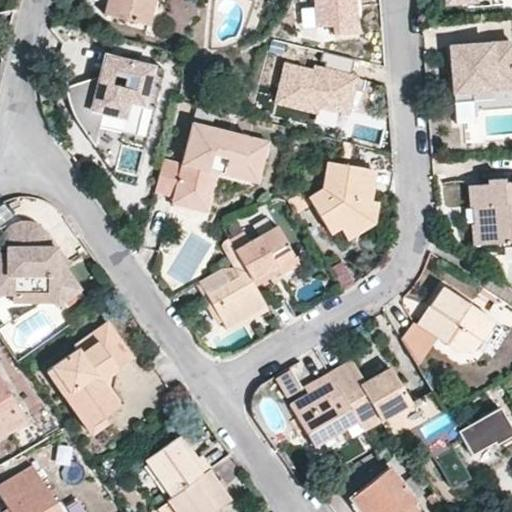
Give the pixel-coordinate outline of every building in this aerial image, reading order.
[(107,0),(104,14),(147,25),(153,0),(107,0)] [(446,0),(447,8),(466,7),(474,6),(473,0),(446,0)] [(471,97),(511,93),(511,48),(458,53),(461,85),(452,85),(454,109),(472,107),(471,97)] [(458,53),(450,53),(452,85),(461,85),(458,53)] [(145,103),(154,65),(112,54),(106,76),(100,75),(98,79),(67,84),(68,91),(72,105),(79,119),(96,144),(104,111),(126,116),(130,99),(145,103)] [(98,79),(100,75),(67,84),(98,79)] [(259,171),(267,139),(192,122),(182,160),(164,156),(156,189),(174,193),(191,197),(205,192),(210,168),(221,162),(259,171)] [(363,199),(368,168),(327,161),(322,187),(308,196),(330,233),(341,227),(360,214),(363,199)] [(257,180),(259,171),(221,162),(210,168),(205,192),(191,197),(174,193),(172,200),(208,208),(218,172),(257,180)] [(511,180),(465,185),(466,208),(470,208),(478,207),(482,244),(510,242),(511,241),(511,180)] [(348,237),(371,224),(374,202),(363,199),(360,214),(341,227),(348,237)] [(474,244),(482,244),(478,207),(470,208),(474,244)] [(0,248),(5,249),(5,255),(0,255),(0,293),(13,293),(47,293),(51,300),(55,305),(79,288),(63,266),(56,266),(56,247),(45,231),(43,231),(40,226),(34,222),(27,219),(17,218),(11,221),(7,225),(3,229),(0,235),(0,248)] [(245,270),(252,279),(276,265),(281,274),(282,275),(302,264),(278,224),(251,240),(245,231),(230,240),(242,263),(245,270)] [(228,238),(221,241),(235,266),(242,263),(230,240),(228,238)] [(63,266),(67,263),(56,247),(56,266),(63,266)] [(242,263),(235,266),(203,285),(208,292),(245,270),(242,263)] [(252,279),(257,288),(281,274),(276,265),(252,279)] [(252,279),(245,270),(208,292),(228,327),(266,305),(257,288),(252,279)] [(445,288),(430,307),(435,311),(422,328),(417,324),(414,322),(401,338),(416,363),(435,337),(454,352),(471,351),(492,324),(445,288)] [(13,293),(13,301),(51,300),(47,293),(13,293)] [(417,324),(422,328),(435,311),(430,307),(417,324)] [(127,352),(108,322),(74,345),(77,349),(47,369),(57,385),(64,381),(70,390),(63,394),(69,402),(94,385),(89,378),(127,352)] [(132,359),(127,352),(89,378),(94,385),(100,381),(116,370),(132,359)] [(351,360),(328,373),(355,418),(362,431),(381,419),(408,402),(388,369),(374,376),(364,382),(360,374),(351,360)] [(285,395),(300,389),(293,369),(277,375),(285,395)] [(374,376),(369,369),(360,374),(364,382),(374,376)] [(116,370),(100,381),(117,408),(124,404),(114,389),(116,370)] [(315,379),(318,385),(307,392),(289,403),(313,442),(355,418),(328,373),(315,379)] [(304,386),(307,392),(318,385),(315,379),(304,386)] [(64,381),(57,385),(63,394),(70,390),(64,381)] [(69,402),(82,422),(98,411),(103,418),(117,408),(100,381),(94,385),(69,402)] [(0,435),(24,422),(0,382),(0,435)] [(381,419),(393,439),(443,411),(431,389),(408,402),(381,419)] [(511,433),(496,407),(458,428),(456,423),(450,426),(439,432),(421,442),(442,478),(447,488),(465,478),(448,446),(459,440),(467,454),(490,441),(491,444),(511,433)] [(103,418),(98,411),(82,422),(90,433),(106,423),(103,418)] [(190,460),(174,437),(144,458),(170,495),(208,468),(198,455),(190,460)] [(60,511),(33,467),(0,485),(0,496),(5,506),(8,511),(60,511)] [(401,483),(388,467),(350,498),(360,511),(400,511),(415,501),(401,483)] [(210,511),(229,499),(208,468),(170,495),(165,498),(174,511),(210,511)] [(415,501),(422,494),(409,477),(401,483),(415,501)] [(422,511),(423,511),(415,501),(400,511),(422,511)]
